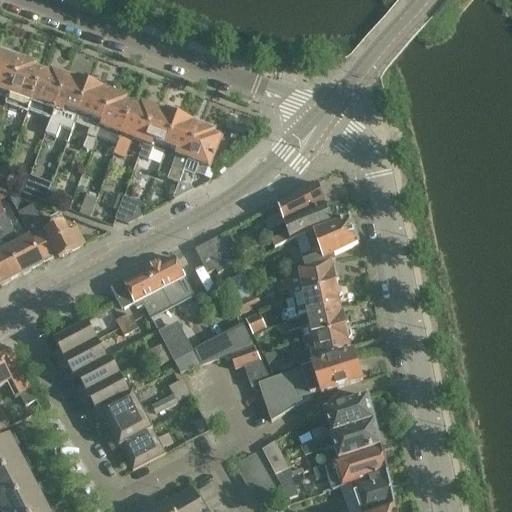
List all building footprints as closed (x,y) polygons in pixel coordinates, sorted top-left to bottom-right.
[(0,98),(5,101),(8,93),(21,61),(12,57),(11,54),(4,52),(1,53),(0,52),(0,98)] [(5,101),(4,104),(27,113),(27,111),(42,73),(36,71),(38,67),(21,61),(8,93),(5,101)] [(42,73),(27,111),(51,120),(67,78),(52,73),(50,76),(42,73)] [(77,116),(90,81),(76,76),(75,81),(67,78),(51,120),(45,135),(57,139),(61,128),(71,132),(74,125),(77,116)] [(77,116),(74,125),(89,131),(83,149),(92,153),(97,139),(100,129),(113,95),(105,92),(107,87),(90,81),(77,116)] [(121,137),(132,107),(127,105),(128,101),(113,95),(100,129),(97,139),(117,146),(121,137)] [(126,160),(133,141),(143,145),(156,111),(141,105),(140,109),(132,107),(121,137),(117,146),(114,155),(126,160)] [(156,111),(143,145),(144,145),(139,158),(149,162),(154,148),(153,147),(154,144),(166,148),(180,114),(165,109),(163,113),(156,111)] [(180,114),(166,148),(178,152),(176,157),(169,180),(180,184),(185,169),(188,162),(200,126),(194,124),(195,119),(180,114)] [(188,162),(185,169),(196,173),(196,174),(205,177),(208,169),(210,169),(221,138),(214,136),(215,132),(200,126),(188,162)] [(52,182),(31,174),(24,192),(45,200),(52,182)] [(275,218),(264,224),(264,222),(256,225),(261,235),(284,224),(323,205),(316,184),(272,208),(275,218)] [(193,191),(194,190),(179,185),(174,198),(177,200),(193,191)] [(0,199),(9,195),(0,191),(0,199)] [(97,197),(87,193),(80,212),(91,216),(97,197)] [(127,225),(140,219),(145,206),(123,198),(114,220),(127,225)] [(323,205),(284,224),(288,233),(271,242),(275,250),(295,240),(305,235),(330,226),(323,205)] [(32,206),(17,214),(28,236),(29,236),(32,240),(31,241),(40,259),(41,259),(43,263),(56,256),(58,260),(84,246),(76,230),(69,234),(62,221),(53,226),(49,219),(41,223),(32,206)] [(0,232),(0,233),(8,249),(22,275),(43,264),(42,263),(43,263),(41,259),(40,259),(31,241),(32,240),(29,236),(28,236),(29,238),(20,243),(6,215),(0,218),(0,232)] [(312,260),(302,263),(305,271),(315,268),(332,263),(335,263),(334,257),(359,245),(350,219),(330,226),(305,235),(311,252),(319,250),(322,256),(312,260)] [(0,232),(0,283),(1,285),(1,286),(22,275),(21,274),(8,249),(0,233),(0,232)] [(220,238),(208,244),(218,264),(230,257),(228,252),(235,248),(227,234),(220,238)] [(218,264),(208,244),(195,251),(208,275),(216,271),(218,275),(234,267),(232,262),(230,257),(218,264)] [(185,279),(175,259),(163,265),(163,264),(159,263),(148,268),(147,273),(125,285),(125,283),(120,282),(113,285),(112,290),(122,311),(134,305),(137,310),(144,307),(151,319),(171,309),(194,298),(185,279)] [(289,291),(290,299),(303,294),(336,285),(332,263),(315,268),(305,271),(294,275),(295,279),(274,288),(277,296),(289,291)] [(241,275),(231,280),(243,302),(252,297),(241,275)] [(243,302),(231,280),(220,286),(231,307),(233,306),(234,307),(243,302)] [(283,314),(285,323),(307,316),(341,307),(336,285),(303,294),(290,299),(290,301),(292,300),(294,311),(283,314)] [(243,302),(234,307),(239,317),(250,311),(260,305),(256,296),(252,297),(243,302)] [(307,316),(285,323),(287,333),(300,329),(303,340),(312,338),(346,329),(341,307),(307,316)] [(117,323),(121,330),(135,323),(131,315),(117,323)] [(257,317),(245,323),(253,338),(265,332),(257,317)] [(53,356),(57,363),(97,342),(87,323),(54,340),(60,352),(53,356)] [(135,323),(121,330),(125,338),(139,330),(135,323)] [(243,326),(194,352),(173,363),(180,375),(230,357),(254,348),(243,326)] [(312,338),(303,340),(306,354),(295,357),(297,366),(350,351),(346,329),(312,338)] [(97,342),(57,363),(61,370),(68,367),(74,378),(77,376),(107,360),(97,342)] [(150,352),(154,360),(168,353),(164,345),(150,352)] [(254,348),(230,357),(235,372),(243,369),(244,368),(261,362),(254,348)] [(20,397),(26,407),(36,402),(31,391),(9,350),(0,354),(0,388),(8,384),(16,399),(20,397)] [(168,353),(154,360),(158,367),(172,360),(168,353)] [(244,368),(243,369),(244,368),(251,389),(259,386),(271,423),(312,399),(311,395),(320,392),(321,395),(363,382),(361,376),(360,376),(354,360),(356,359),(354,353),(318,364),(270,381),(261,362),(244,368)] [(77,376),(83,387),(76,391),(80,398),(120,376),(111,358),(107,360),(77,376)] [(120,376),(80,398),(84,405),(91,402),(96,412),(130,394),(120,376)] [(169,388),(173,396),(187,389),(183,381),(169,388)] [(187,389),(173,396),(151,407),(154,415),(190,397),(191,397),(187,389)] [(96,412),(92,414),(97,422),(104,418),(110,430),(144,412),(133,393),(130,395),(130,394),(96,412)] [(311,434),(312,436),(314,442),(374,423),(368,397),(324,412),(329,429),(326,430),(325,428),(311,434)] [(144,412),(110,430),(115,440),(108,444),(113,452),(123,447),(153,431),(144,412)] [(0,419),(0,432),(9,428),(4,418),(0,419)] [(206,429),(200,418),(193,422),(198,433),(206,429)] [(314,443),(301,449),(304,456),(322,449),(323,451),(334,447),(338,462),(379,449),(374,423),(314,442),(314,443)] [(153,431),(123,447),(128,456),(125,457),(133,473),(164,456),(166,455),(163,450),(173,445),(168,436),(159,441),(153,431)] [(10,436),(0,441),(0,473),(23,461),(10,436)] [(275,476),(288,470),(275,443),(263,451),(275,476)] [(379,449),(338,462),(312,470),(315,480),(327,476),(332,492),(341,490),(387,475),(379,449)] [(235,467),(241,477),(261,465),(255,455),(235,467)] [(23,461),(0,473),(0,504),(2,504),(2,503),(35,486),(23,461)] [(261,465),(241,477),(247,488),(267,475),(261,465)] [(288,470),(275,476),(278,480),(291,477),(292,477),(289,469),(288,470)] [(267,475),(247,488),(252,498),(273,485),(267,475)] [(387,475),(341,490),(348,511),(376,511),(394,507),(387,475)] [(291,479),(279,483),(287,501),(298,497),(297,497),(291,479)] [(273,485),(252,498),(258,508),(279,496),(273,485)] [(6,511),(43,511),(48,510),(35,486),(2,503),(2,504),(6,511)] [(182,494),(167,502),(173,511),(205,511),(193,491),(183,496),(182,494)] [(151,500),(144,505),(148,511),(173,511),(167,502),(156,508),(151,500)]
